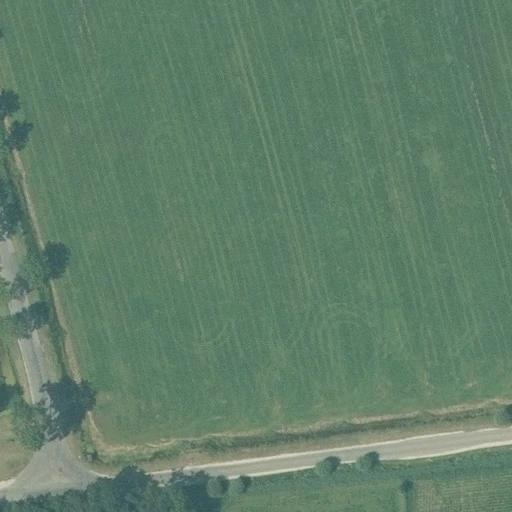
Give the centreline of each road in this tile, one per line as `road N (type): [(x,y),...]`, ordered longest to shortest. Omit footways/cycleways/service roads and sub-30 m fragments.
road 1 (unclassified): [(65,490),(511,435)]
road 2 (unclassified): [(65,490),(0,243)]
